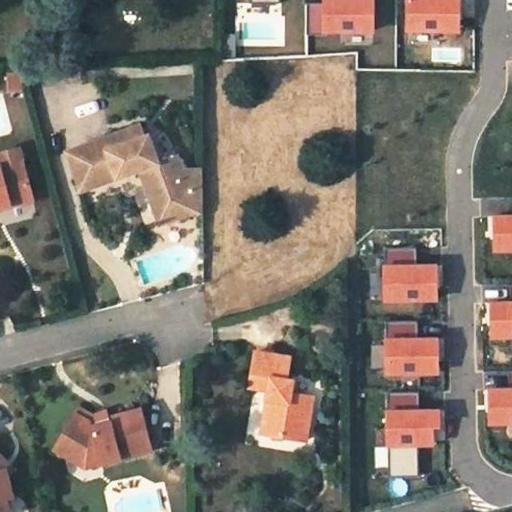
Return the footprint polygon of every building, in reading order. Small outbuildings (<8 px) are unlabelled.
[(374,0),(322,0),(322,32),(375,32),(374,0)] [(461,0),(408,0),(408,31),(461,31),(461,0)] [(140,121),(105,134),(108,144),(144,132),(140,121)] [(82,187),(139,167),(147,170),(164,219),(182,212),(199,212),(199,165),(181,165),(177,151),(157,157),(148,130),(144,132),(108,144),(105,134),(82,142),(68,148),(81,187),(82,187)] [(0,203),(33,195),(23,157),(0,162),(0,203)] [(139,167),(158,221),(164,219),(147,170),(139,167)] [(511,214),(490,215),(490,252),(511,252),(511,214)] [(440,265),(387,265),(387,303),(440,303),(440,265)] [(511,301),(488,301),(488,339),(511,338),(511,301)] [(441,339),(388,339),(388,376),(441,376),(441,339)] [(270,398),(264,431),(302,437),(309,393),(289,390),(291,378),(285,377),(288,353),(254,348),(248,385),(266,388),(265,397),(270,398)] [(511,387),(487,388),(488,425),(511,425),(511,387)] [(265,397),(259,430),(264,431),(270,398),(265,397)] [(91,425),(106,421),(105,414),(104,409),(91,412),(83,408),(78,405),(74,411),(83,416),(89,420),(91,425)] [(98,460),(148,446),(137,406),(105,414),(106,421),(91,425),(89,420),(83,416),(74,411),(52,447),(71,458),(95,451),(98,460)] [(443,410),(390,411),(390,448),(437,448),(437,429),(444,430),(443,410)] [(71,458),(82,464),(83,463),(98,460),(95,451),(71,458)] [(0,466),(0,511),(5,511),(2,499),(10,496),(2,466),(0,466)]
